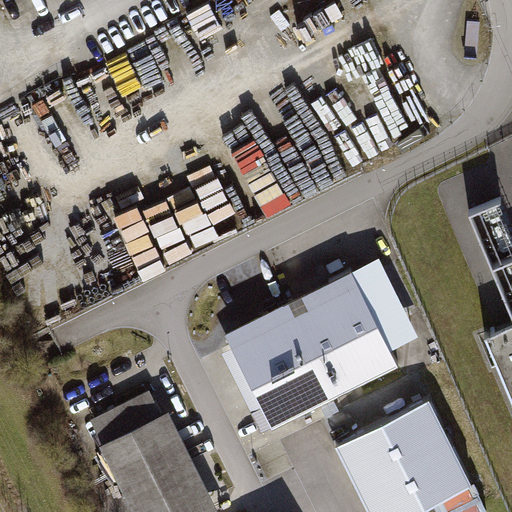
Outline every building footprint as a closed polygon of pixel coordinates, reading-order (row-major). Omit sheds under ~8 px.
[(355,279),(295,307),(337,393),(396,364),(355,279)] [(295,307),(233,337),(274,423),(337,393),(295,307)] [(511,325),(489,335),(511,388),(511,325)] [(107,445),(104,446),(136,511),(216,511),(168,414),(160,418),(148,395),(95,421),(107,445)] [(429,396),(338,441),(372,511),(406,511),(470,480),(429,396)]
